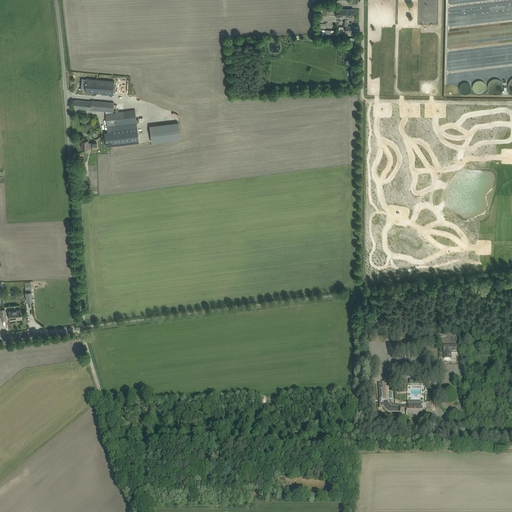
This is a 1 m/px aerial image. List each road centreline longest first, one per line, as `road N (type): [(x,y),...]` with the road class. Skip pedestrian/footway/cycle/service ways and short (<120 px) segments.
road 1 (track): [(361,30),(347,511)]
road 2 (unclassified): [(0,338),(77,328),(81,320),(55,0)]
road 3 (track): [(395,445),(114,440)]
road 4 (track): [(77,328),(136,511)]
